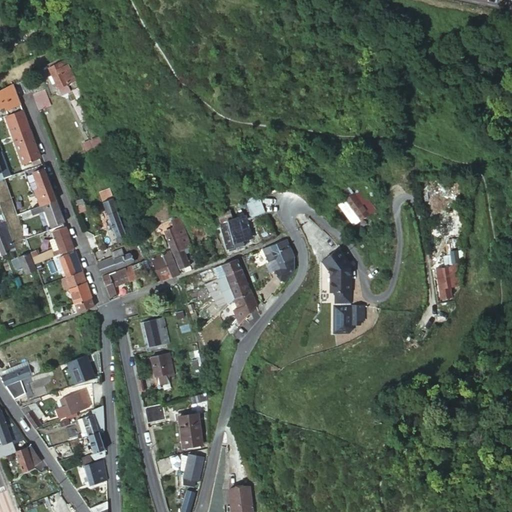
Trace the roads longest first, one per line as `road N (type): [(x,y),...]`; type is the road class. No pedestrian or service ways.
road 1 (residential): [(199,511),(245,339),(300,269),(285,219),(292,205),(344,244),(372,296),(385,287),(392,202),(404,193),(422,219),(436,302)]
road 2 (residential): [(104,316),(24,91)]
road 3 (residential): [(111,309),(160,511)]
road 4 (residential): [(113,511),(104,316)]
road 5 (residential): [(250,249),(111,309)]
road 6 (residential): [(0,392),(81,511)]
